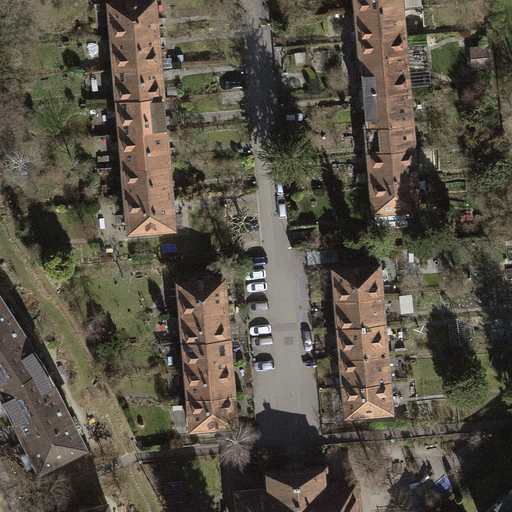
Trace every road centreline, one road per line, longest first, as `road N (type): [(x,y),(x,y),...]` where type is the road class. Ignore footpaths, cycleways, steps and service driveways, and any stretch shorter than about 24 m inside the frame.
road 1 (trunk): [(335,0),(232,298),(143,511)]
road 2 (trunk): [(172,511),(256,311),(364,0)]
road 3 (residential): [(252,0),(291,441)]
